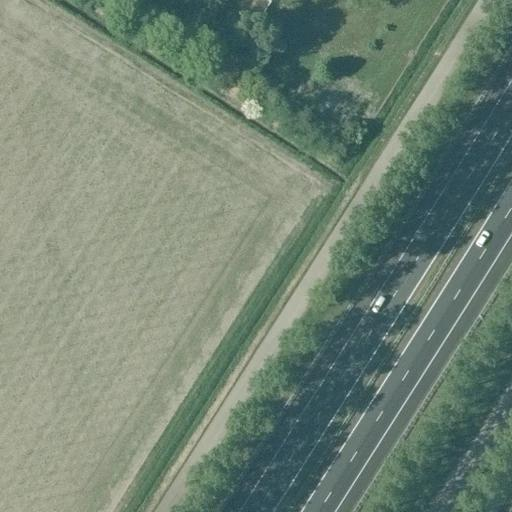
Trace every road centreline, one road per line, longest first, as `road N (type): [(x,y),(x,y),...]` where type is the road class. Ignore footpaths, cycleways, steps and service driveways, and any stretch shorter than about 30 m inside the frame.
road 1 (unclassified): [(163,511),(484,0)]
road 2 (motorway): [(511,111),(257,511)]
road 3 (motorway): [(319,511),(511,208)]
road 4 (tertiary): [(441,511),(511,401)]
